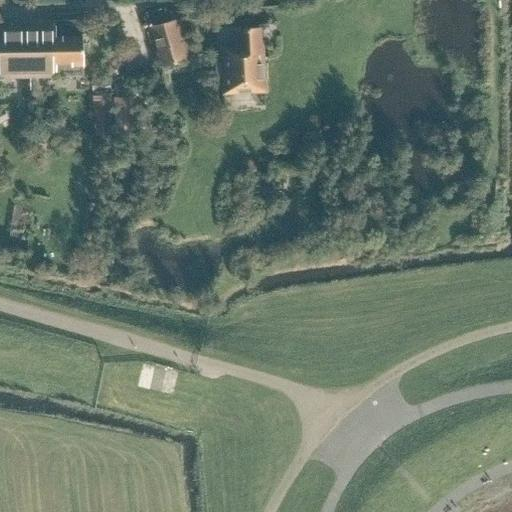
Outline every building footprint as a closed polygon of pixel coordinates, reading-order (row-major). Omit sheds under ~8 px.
[(184,61),(192,59),(182,19),(168,23),(165,9),(148,13),(162,66),(175,63),(177,69),(185,67),(184,61)] [(38,91),(38,78),(84,78),(83,21),(54,22),(54,28),(0,28),(0,79),(29,79),(29,91),(38,91)] [(221,48),(223,94),(265,92),(263,46),(261,46),(260,29),(236,31),(237,47),(221,48)] [(107,81),(91,82),(92,91),(93,91),(95,137),(110,136),(107,81)] [(114,129),(131,128),(129,95),(112,96),(114,129)]
